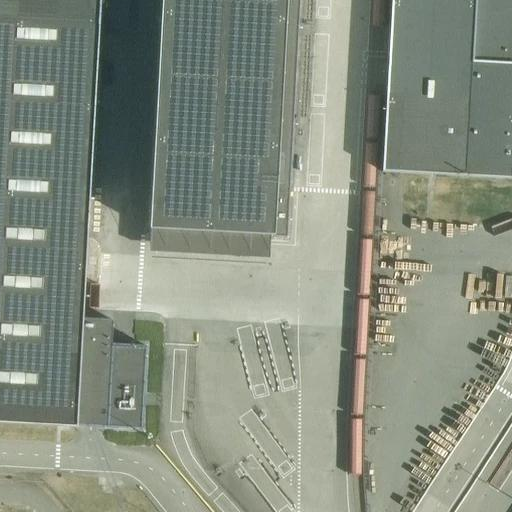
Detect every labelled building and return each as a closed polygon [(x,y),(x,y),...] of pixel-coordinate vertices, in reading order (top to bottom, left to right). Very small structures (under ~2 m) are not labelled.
[(0,0),(0,423),(76,428),(77,427),(91,427),(141,430),(146,347),(111,345),(113,321),(83,319),(99,29),(126,30),(128,0),(0,0)] [(160,0),(148,230),(286,238),(299,0),(160,0)] [(511,0),(391,0),(382,173),(511,180),(511,165),(511,0)] [(379,336),(392,337),(394,314),(381,313),(379,336)] [(392,433),(373,433),(374,455),(392,454),(392,433)]
